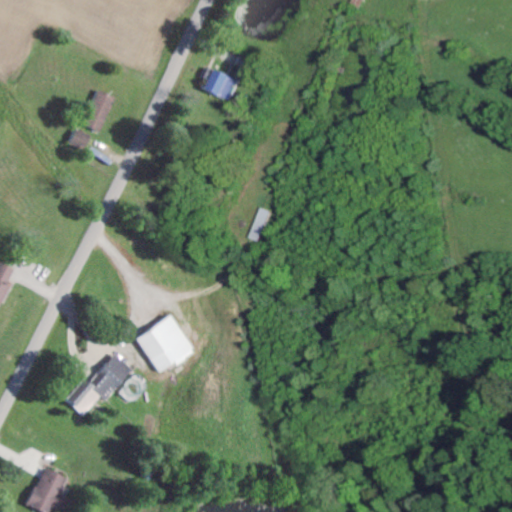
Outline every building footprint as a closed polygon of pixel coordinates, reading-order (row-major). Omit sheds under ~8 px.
[(367,0),(353,0),(351,5),(363,11),(367,0)] [(228,99),(237,79),(216,69),(207,89),(228,99)] [(104,132),(118,98),(101,90),(86,124),(104,132)] [(75,146),(88,150),(93,135),(81,130),(75,146)] [(0,311),(19,270),(1,262),(0,263),(0,311)] [(164,375),(200,353),(178,316),(142,338),(164,375)] [(136,369),(118,354),(74,406),(86,416),(103,397),(108,401),(136,369)] [(52,511),(65,511),(70,502),(62,498),(71,477),(47,466),(31,503),(52,511)]
